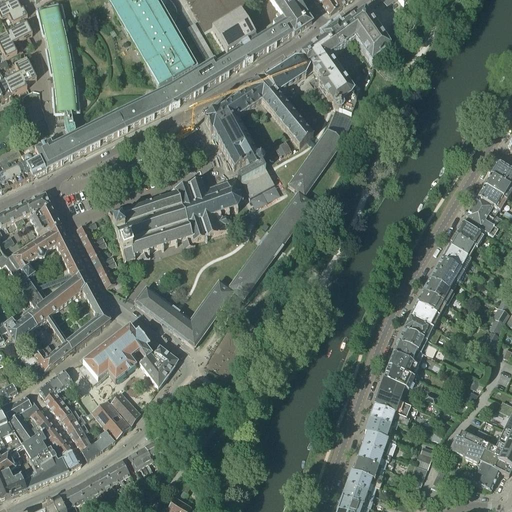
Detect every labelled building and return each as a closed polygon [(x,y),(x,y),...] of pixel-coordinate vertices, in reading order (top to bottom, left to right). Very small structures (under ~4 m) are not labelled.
[(33,0),(35,5),(38,4),(44,0),(104,0),(155,87),(155,89),(155,90),(157,90),(158,92),(165,88),(166,91),(168,90),(191,76),(189,74),(196,70),(197,71),(197,70),(172,26),(173,25),(174,25),(174,23),(175,22),(176,21),(176,19),(176,18),(176,16),(176,14),(176,13),(176,11),(175,10),(175,9),(174,7),(173,6),(171,5),(170,4),(169,3),(168,2),(166,2),(165,2),(163,1),(162,1),(160,1),(159,2),(158,2),(156,0),(33,0)] [(34,152),(46,175),(47,174),(46,174),(47,174),(57,168),(60,167),(61,167),(62,166),(63,165),(69,162),(70,162),(71,162),(71,161),(71,162),(72,161),(73,161),(77,158),(80,157),(90,152),(91,152),(91,151),(92,151),(98,148),(99,148),(100,148),(99,147),(100,146),(117,138),(118,138),(119,138),(120,137),(126,134),(127,134),(127,133),(128,133),(144,124),(144,125),(144,124),(145,125),(146,125),(146,124),(153,121),(154,121),(153,120),(154,119),(168,112),(169,112),(169,113),(170,113),(171,112),(178,108),(178,109),(179,108),(179,107),(180,107),(193,99),(193,98),(194,98),(194,99),(195,98),(196,98),(202,94),(203,94),(203,93),(203,92),(219,83),(219,82),(220,83),(221,82),(227,79),(228,78),(229,78),(228,77),(242,68),(243,68),(243,69),(244,68),(251,64),(252,63),(252,62),(266,54),(267,53),(267,54),(268,54),(269,53),(275,49),(276,49),(276,48),(289,40),(291,38),(292,38),(293,37),(294,37),(297,35),(301,33),(311,26),(311,25),(310,23),(309,23),(303,15),(304,14),(301,10),(300,10),(301,9),(298,6),(297,5),(294,1),(293,0),(200,0),(214,21),(245,2),(244,0),(243,0),(268,0),(269,2),(269,1),(272,5),(278,14),(275,16),(279,22),(272,26),(275,30),(272,31),(257,41),(249,46),(249,45),(242,49),(242,50),(228,58),(216,66),(214,62),(191,76),(168,90),(166,91),(159,95),(117,115),(113,117),(85,131),(80,134),(78,134),(74,136),(74,135),(75,135),(74,130),(73,130),(71,117),(78,117),(78,115),(76,92),(75,92),(73,75),(74,75),(69,50),(68,50),(65,35),(66,35),(60,10),(59,11),(55,12),(39,16),(38,16),(37,16),(43,40),(44,40),(47,54),(46,55),(51,79),(52,79),(54,93),(53,94),(54,118),(64,118),(64,121),(64,124),(64,127),(65,130),(65,134),(66,136),(66,137),(68,140),(60,144),(55,147),(52,148),(51,145),(50,144),(49,144),(35,151),(34,152)] [(317,0),(323,8),(332,2),(331,0),(330,0),(317,0)] [(331,0),(332,2),(339,11),(348,5),(345,0),(331,0)] [(411,0),(383,0),(380,2),(386,10),(397,0),(403,8),(404,9),(408,5),(407,4),(411,0)] [(12,3),(0,8),(0,21),(0,22),(8,18),(12,26),(20,23),(23,29),(26,27),(23,21),(27,19),(23,11),(21,12),(15,1),(12,3)] [(332,2),(323,8),(330,17),(339,11),(332,2)] [(330,54),(332,57),(333,57),(334,56),(338,53),(339,53),(344,49),(349,46),(350,45),(350,44),(351,44),(354,41),(354,42),(354,41),(371,66),(376,61),(377,61),(384,54),(389,49),(387,47),(365,15),(365,14),(364,13),(364,14),(362,14),(362,15),(343,28),(342,29),(341,29),(340,30),(338,26),(337,26),(335,27),(336,28),(331,31),(325,35),(321,38),(321,37),(319,38),(319,39),(321,43),(329,54),(330,54)] [(212,31),(228,58),(242,50),(242,49),(249,45),(249,46),(257,41),(246,23),(240,14),(239,14),(212,31)] [(195,24),(187,29),(199,50),(207,46),(195,24)] [(23,29),(6,37),(14,53),(18,51),(16,46),(32,38),(26,27),(23,29)] [(6,37),(0,39),(0,51),(5,62),(16,57),(14,53),(6,37)] [(334,136),(333,138),(337,141),(338,137),(345,141),(353,122),(351,121),(353,114),(355,109),(355,103),(351,98),(353,95),(338,74),(337,72),(337,73),(329,62),(330,61),(328,60),(332,57),(330,54),(329,54),(321,43),(320,44),(319,45),(298,59),(298,60),(300,59),(302,62),(312,75),(313,74),(320,85),(320,86),(318,87),(333,109),(334,109),(334,110),(335,114),(327,132),(334,136)] [(26,62),(14,68),(19,77),(24,88),(25,88),(36,82),(26,62)] [(278,97),(305,80),(305,81),(306,80),(312,75),(302,62),(294,63),(282,70),(263,82),(249,91),(250,92),(217,113),(217,112),(204,120),(205,121),(204,122),(211,135),(212,134),(233,173),(245,166),(248,173),(237,179),(249,201),(273,189),(262,166),(263,165),(263,164),(264,163),(263,162),(263,161),(263,160),(262,160),(262,159),(261,159),(260,158),(259,158),(258,159),(237,121),(261,105),(262,106),(264,108),(263,108),(263,109),(265,110),(267,112),(267,113),(268,115),(269,114),(271,116),(270,117),(272,119),(272,118),(274,121),(275,123),(276,122),(278,125),(277,125),(279,127),(279,126),(281,129),(280,129),(282,131),(282,130),(284,133),(285,135),(286,135),(288,137),(287,137),(289,139),(291,141),(291,142),(292,143),(293,143),(295,145),(294,146),(296,147),(298,149),(298,150),(299,151),(313,140),(312,138),(311,139),(309,136),(310,136),(308,134),(307,134),(306,132),(305,130),(304,130),(302,128),(303,128),(301,126),(299,124),(299,123),(298,122),(296,120),(295,118),(294,118),(292,116),(293,115),(291,114),(289,112),(289,111),(288,109),(287,110),(285,108),(286,107),(284,105),(284,106),(282,104),(282,103),(281,101),(280,102),(278,99),(279,99),(278,97)] [(0,97),(3,103),(11,99),(4,84),(0,75),(0,97)] [(19,77),(4,84),(11,99),(26,92),(25,88),(24,88),(19,77)] [(319,175),(324,167),(326,169),(343,145),(337,141),(333,138),(327,134),(310,158),(312,159),(307,167),(305,165),(288,189),(294,193),(298,196),(267,238),(266,238),(265,240),(264,241),(263,241),(260,246),(259,247),(258,249),(228,291),(218,284),(190,324),(146,291),(134,306),(161,327),(194,351),(234,297),(243,304),(244,302),(266,272),(268,269),(274,261),(276,259),(282,252),(281,252),(283,250),(295,233),(311,211),(313,208),(314,207),(313,207),(314,207),(304,200),(321,176),(319,175)] [(21,159),(25,166),(33,181),(46,175),(34,152),(21,159)] [(3,176),(2,176),(9,192),(17,188),(10,172),(7,166),(4,168),(2,169),(3,172),(2,173),(3,176)] [(25,166),(17,169),(25,185),(33,181),(25,166)] [(490,179),(490,180),(509,190),(511,187),(511,177),(499,169),(499,167),(495,168),(496,170),(493,175),(491,179),(490,179)] [(17,169),(10,172),(17,188),(25,185),(17,169)] [(0,192),(1,195),(2,196),(9,192),(2,176),(0,177),(0,176),(0,192)] [(484,190),(506,203),(511,193),(511,191),(509,190),(490,180),(487,185),(486,186),(487,186),(485,189),(484,189),(484,190)] [(207,202),(204,194),(201,186),(205,185),(205,183),(201,185),(200,182),(198,182),(199,185),(190,188),(189,185),(187,186),(188,189),(175,193),(174,191),(173,191),(174,194),(171,195),(171,197),(174,196),(175,199),(161,203),(160,201),(159,201),(160,204),(148,208),(147,205),(145,206),(146,209),(133,213),(132,210),(131,211),(132,214),(120,218),(118,215),(110,218),(108,217),(108,219),(109,219),(119,249),(119,250),(122,257),(122,259),(123,258),(125,265),(124,267),(125,267),(126,266),(135,263),(142,264),(141,265),(142,265),(143,264),(150,261),(148,258),(149,258),(148,255),(161,250),(162,253),(164,253),(162,250),(174,246),(175,249),(177,248),(176,245),(181,244),(184,251),(183,252),(184,253),(185,252),(194,249),(195,249),(195,248),(194,248),(193,245),(204,241),(205,244),(207,243),(206,241),(226,234),(227,235),(228,234),(226,233),(224,228),(227,227),(228,227),(228,226),(228,224),(229,225),(230,224),(229,224),(228,221),(228,220),(227,221),(226,220),(225,218),(224,218),(225,219),(220,221),(220,220),(220,217),(226,215),(227,218),(229,217),(228,214),(235,212),(235,215),(237,214),(236,212),(240,205),(242,206),(243,204),(240,204),(238,198),(240,196),(239,195),(237,197),(230,194),(207,202)] [(215,190),(204,194),(207,202),(230,194),(229,191),(229,192),(227,187),(227,185),(226,185),(225,186),(217,189),(215,188),(215,190)] [(477,201),(497,213),(499,214),(506,203),(484,190),(480,197),(478,201),(478,200),(477,201)] [(31,221),(50,210),(45,198),(25,207),(30,218),(31,221)] [(477,201),(471,211),(491,223),(494,218),(497,213),(477,201)] [(30,218),(25,207),(11,213),(19,229),(25,226),(24,225),(24,226),(22,221),(30,218)] [(47,233),(58,226),(58,225),(50,210),(31,221),(29,222),(38,238),(47,233)] [(491,223),(471,211),(465,221),(471,224),(469,227),(478,231),(488,238),(489,237),(492,240),(497,232),(496,231),(501,222),(494,218),(491,223)] [(19,229),(11,213),(1,218),(6,229),(14,225),(16,230),(16,231),(19,229)] [(511,221),(511,217),(505,213),(503,217),(511,222),(511,221)] [(76,234),(81,243),(90,239),(88,234),(96,229),(94,225),(85,229),(80,232),(76,234)] [(14,284),(32,310),(20,319),(22,323),(16,328),(12,322),(3,328),(13,344),(15,347),(16,346),(17,347),(22,344),(21,343),(46,324),(62,348),(59,351),(53,356),(48,349),(32,361),(27,354),(27,355),(19,362),(21,365),(22,365),(26,370),(35,363),(44,375),(44,374),(45,375),(53,369),(65,359),(110,324),(95,297),(90,288),(82,272),(80,268),(70,249),(61,231),(61,230),(60,230),(58,226),(47,233),(49,237),(9,262),(19,277),(21,275),(23,277),(14,284)] [(462,226),(455,238),(475,250),(476,251),(483,240),(480,238),(481,237),(462,226)] [(11,238),(2,243),(6,250),(15,245),(11,238)] [(448,249),(469,262),(473,255),(475,250),(455,238),(448,249)] [(81,243),(86,253),(104,244),(102,240),(93,244),(90,239),(81,243)] [(86,253),(91,263),(100,258),(98,253),(106,248),(104,244),(86,253)] [(448,249),(442,261),(464,274),(471,263),(469,262),(448,249)] [(5,268),(8,272),(14,280),(19,277),(9,262),(5,259),(3,258),(0,260),(0,270),(1,271),(5,268)] [(91,263),(96,272),(114,264),(111,259),(103,263),(100,258),(91,263)] [(442,261),(435,272),(455,283),(458,285),(464,274),(442,261)] [(96,272),(101,282),(110,277),(108,272),(116,268),(114,264),(96,272)] [(435,272),(430,282),(451,296),(458,285),(455,283),(435,272)] [(110,277),(101,282),(106,292),(115,288),(115,287),(124,283),(121,278),(113,283),(110,277)] [(445,308),(447,309),(448,309),(454,297),(452,296),(451,296),(430,282),(425,290),(423,295),(445,308)] [(445,308),(423,295),(422,295),(423,295),(419,302),(418,302),(416,307),(439,319),(441,320),(447,309),(445,308)] [(498,310),(505,314),(511,305),(504,300),(498,310)] [(416,307),(410,319),(432,331),(439,319),(416,307)] [(509,318),(507,317),(498,311),(492,321),(493,322),(502,327),(503,328),(509,318)] [(403,332),(434,348),(440,335),(432,331),(410,319),(406,327),(405,328),(403,332)] [(499,337),(502,327),(493,322),(488,330),(499,337)] [(0,347),(4,345),(6,349),(13,344),(3,328),(1,326),(0,326),(0,347)] [(136,361),(140,366),(151,358),(145,351),(148,348),(138,335),(135,337),(129,329),(127,331),(125,334),(124,333),(82,366),(85,369),(97,384),(107,376),(115,386),(136,369),(132,365),(136,361)] [(397,345),(423,357),(431,361),(437,349),(434,348),(403,332),(400,341),(399,340),(397,345)] [(485,347),(493,351),(499,340),(490,336),(485,347)] [(392,358),(417,369),(419,364),(423,357),(397,345),(394,353),(392,358)] [(493,351),(485,347),(480,356),(491,362),(493,358),(492,357),(495,352),(493,351)] [(151,358),(140,366),(138,367),(158,393),(174,372),(173,371),(177,365),(177,364),(159,351),(156,356),(152,360),(151,358)] [(503,361),(508,363),(511,355),(507,352),(503,361)] [(387,371),(388,371),(419,385),(422,380),(415,377),(418,370),(417,369),(392,358),(389,366),(387,370),(388,370),(387,371)] [(383,383),(404,393),(414,397),(419,385),(388,371),(386,375),(386,376),(385,378),(384,379),(385,379),(383,383)] [(2,373),(0,374),(0,393),(4,392),(9,389),(10,388),(2,373)] [(64,374),(55,380),(64,391),(72,385),(64,374)] [(55,380),(47,386),(54,395),(56,397),(64,391),(55,380)] [(469,391),(476,394),(480,385),(473,382),(469,391)] [(383,383),(378,397),(399,405),(404,393),(383,383)] [(38,395),(44,403),(54,395),(47,386),(39,392),(38,395)] [(9,389),(4,392),(9,400),(17,396),(18,395),(13,387),(10,388),(9,389)] [(4,392),(0,393),(0,403),(1,405),(9,400),(4,392)] [(44,403),(49,410),(60,402),(56,397),(54,395),(44,403),(43,403),(44,403)] [(120,396),(109,407),(130,431),(140,417),(138,414),(120,396)] [(424,402),(434,407),(437,401),(426,396),(424,402)] [(378,397),(373,410),(409,424),(414,412),(399,405),(378,397)] [(25,399),(18,404),(22,410),(15,415),(18,419),(35,407),(28,398),(26,400),(25,399)] [(49,410),(55,417),(65,409),(62,405),(64,404),(67,407),(70,405),(65,398),(60,402),(49,410)] [(2,413),(25,446),(34,441),(28,434),(22,424),(18,419),(15,415),(22,410),(18,404),(2,413)] [(93,419),(104,432),(114,445),(130,431),(109,407),(107,404),(91,415),(93,419)] [(495,451),(486,469),(500,475),(499,476),(508,480),(511,472),(511,410),(502,406),(501,407),(498,414),(510,420),(495,451)] [(39,413),(35,407),(18,419),(22,424),(30,419),(39,413)] [(55,417),(61,424),(71,416),(65,409),(55,417)] [(373,410),(369,423),(390,431),(395,433),(397,429),(406,432),(409,424),(373,410)] [(39,413),(30,419),(31,420),(33,423),(31,425),(34,430),(37,427),(46,421),(40,413),(39,413)] [(61,424),(64,430),(75,423),(79,420),(75,413),(71,416),(61,424)] [(64,430),(69,436),(79,429),(83,427),(85,425),(81,419),(79,420),(75,423),(64,430)] [(30,433),(28,434),(34,441),(41,437),(41,436),(39,437),(37,434),(40,431),(44,436),(53,430),(46,421),(37,427),(34,430),(30,433)] [(364,436),(366,437),(395,447),(397,442),(387,438),(390,431),(369,423),(364,436)] [(88,435),(83,427),(79,429),(69,436),(75,445),(84,439),(84,438),(88,435)] [(0,442),(1,442),(11,437),(7,428),(0,430),(0,442)] [(53,430),(44,436),(51,445),(60,438),(53,430)] [(100,442),(96,446),(94,447),(101,455),(103,454),(103,453),(114,445),(104,432),(97,437),(100,442)] [(478,432),(475,438),(484,443),(487,436),(478,432)] [(0,451),(0,460),(8,456),(7,455),(11,453),(12,454),(22,448),(14,435),(11,437),(1,442),(4,449),(0,451)] [(449,454),(464,462),(474,441),(460,435),(457,441),(456,440),(449,454)] [(431,442),(439,446),(442,440),(440,439),(440,438),(437,436),(436,437),(433,436),(431,442)] [(8,456),(0,460),(0,479),(16,471),(20,469),(16,462),(19,460),(17,456),(23,452),(26,450),(33,461),(47,453),(42,446),(46,444),(41,437),(34,441),(25,446),(22,448),(12,454),(11,453),(7,455),(8,456)] [(363,446),(362,450),(385,458),(390,460),(395,447),(366,437),(364,442),(362,442),(361,445),(363,446)] [(51,445),(56,451),(57,452),(66,446),(60,438),(51,445)] [(75,445),(81,454),(90,448),(87,444),(84,439),(75,445)] [(90,448),(81,454),(87,465),(98,457),(101,455),(94,447),(96,446),(92,441),(87,444),(90,448)] [(464,462),(479,469),(481,466),(486,469),(495,451),(474,441),(464,462)] [(160,442),(144,451),(150,461),(151,460),(155,464),(160,461),(158,459),(162,457),(163,460),(165,459),(166,451),(160,442)] [(66,446),(57,452),(60,456),(62,459),(72,453),(66,446)] [(385,458),(362,450),(360,455),(358,455),(357,458),(358,459),(357,463),(378,470),(384,472),(386,466),(388,467),(390,460),(385,458)] [(435,454),(423,450),(420,456),(433,461),(435,454)] [(50,451),(33,461),(33,462),(30,464),(30,463),(28,464),(35,478),(26,484),(22,486),(26,494),(41,488),(61,480),(68,477),(61,462),(57,464),(54,459),(60,456),(57,452),(56,451),(52,454),(50,451)] [(144,451),(136,456),(149,480),(150,481),(153,478),(151,475),(152,475),(148,468),(153,466),(154,468),(158,466),(155,464),(151,460),(150,461),(144,451)] [(61,462),(68,477),(81,469),(75,459),(73,456),(61,462)] [(149,480),(136,456),(128,461),(136,475),(140,473),(144,479),(145,479),(143,480),(145,483),(149,480)] [(427,473),(431,461),(420,457),(416,468),(427,473)] [(354,471),(352,476),(381,486),(383,480),(382,480),(384,472),(378,470),(357,463),(356,466),(354,467),(353,470),(354,471)] [(122,464),(113,469),(121,483),(130,478),(122,464)] [(481,466),(479,469),(471,486),(490,495),(493,488),(494,488),(496,483),(496,482),(499,476),(500,475),(486,469),(481,466)] [(113,469),(104,474),(112,489),(121,483),(113,469)] [(410,481),(422,486),(427,473),(415,469),(410,481)] [(16,471),(0,479),(0,502),(1,505),(11,500),(26,494),(22,486),(26,484),(21,475),(19,476),(16,471)] [(104,474),(95,479),(103,494),(112,489),(104,474)] [(432,487),(438,489),(443,477),(438,474),(432,487)] [(351,475),(346,489),(374,499),(376,492),(379,493),(381,486),(352,476),(351,475)] [(95,479),(86,484),(94,499),(103,494),(95,479)] [(125,497),(126,497),(129,505),(140,499),(136,492),(132,483),(123,488),(127,496),(125,497)] [(86,484),(76,490),(84,504),(94,499),(86,484)] [(190,491),(187,489),(183,494),(179,499),(183,501),(186,496),(190,491)] [(346,489),(341,503),(367,511),(370,511),(372,506),(371,506),(374,499),(346,489)] [(76,490),(67,495),(74,509),(80,506),(84,504),(76,490)] [(67,495),(58,499),(58,500),(64,511),(67,511),(74,509),(67,495)] [(64,511),(58,500),(47,505),(47,506),(48,508),(44,510),(44,511),(64,511)] [(167,511),(190,511),(191,511),(174,501),(167,511)] [(367,511),(341,503),(337,511),(367,511)]
